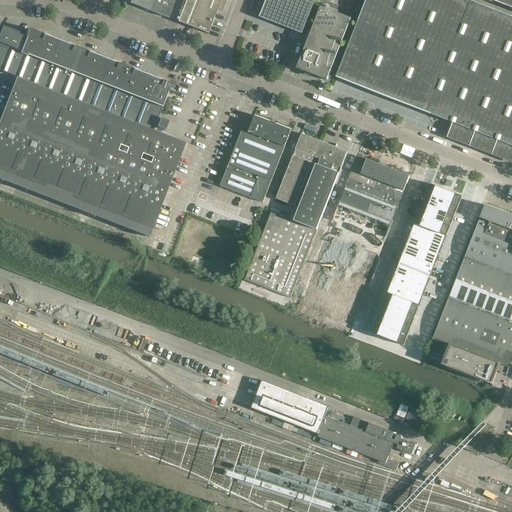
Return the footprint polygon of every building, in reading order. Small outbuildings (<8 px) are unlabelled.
[(156,12),(168,17),(174,0),(131,0),(131,2),(144,7),(156,12)] [(220,0),(186,0),(178,23),(180,23),(193,28),(195,29),(207,34),(215,14),(220,0)] [(263,7),(259,17),(277,24),(283,27),(288,29),(295,32),(302,34),(306,24),(310,14),(314,4),(307,1),(303,0),(265,0),(265,2),(263,7)] [(347,53),(337,78),(454,123),(511,146),(511,17),(466,0),(367,0),(359,21),(348,49),(346,48),(344,53),(347,53)] [(511,0),(492,0),(492,1),(511,8),(511,0)] [(325,80),(326,80),(327,76),(350,19),(321,8),(310,37),(297,69),(304,72),(310,74),(325,80)] [(3,28),(0,36),(0,42),(22,51),(27,38),(3,28)] [(30,29),(27,38),(22,51),(45,60),(53,40),(47,38),(46,39),(43,38),(44,35),(30,29)] [(53,40),(45,60),(69,69),(76,49),(73,48),(53,40)] [(0,70),(17,77),(153,131),(157,122),(158,118),(163,106),(139,97),(115,88),(92,78),(69,69),(45,60),(22,51),(0,42),(0,70)] [(69,69),(92,78),(100,58),(88,54),(76,49),(69,69)] [(92,78),(115,88),(123,67),(117,65),(100,58),(92,78)] [(115,88),(139,97),(146,76),(133,71),(123,67),(115,88)] [(139,97),(163,106),(169,92),(176,95),(178,89),(162,83),(146,76),(139,97)] [(161,134),(153,131),(17,77),(0,119),(0,126),(167,191),(167,190),(170,182),(172,177),(174,172),(176,167),(178,163),(180,158),(181,153),(183,149),(185,143),(161,134)] [(220,187),(263,204),(291,131),(255,117),(248,133),(245,132),(242,131),(220,187)] [(475,132),(451,123),(446,138),(511,163),(511,146),(488,138),(475,132)] [(0,147),(160,209),(163,200),(167,191),(0,126),(0,147)] [(301,135),(276,200),(294,208),(320,142),(301,135)] [(294,208),(289,221),(317,231),(322,218),(347,152),(320,142),(294,208)] [(160,209),(0,147),(0,180),(148,238),(160,209)] [(370,160),(366,170),(382,177),(386,166),(370,160)] [(386,166),(382,177),(398,183),(402,173),(386,166)] [(366,170),(362,180),(378,187),(382,177),(366,170)] [(382,177),(378,187),(394,193),(398,183),(382,177)] [(362,180),(358,190),(374,196),(378,187),(362,180)] [(430,184),(426,195),(444,202),(448,191),(442,189),(430,184)] [(378,187),(374,196),(390,203),(394,193),(378,187)] [(358,190),(354,200),(370,206),(374,196),(358,190)] [(448,191),(444,202),(459,207),(463,197),(452,193),(448,191)] [(426,195),(422,205),(440,212),(444,202),(426,195)] [(374,196),(370,206),(386,213),(390,203),(374,196)] [(354,200),(351,210),(367,216),(370,206),(354,200)] [(444,202),(440,212),(455,217),(459,207),(444,202)] [(422,205),(419,215),(437,222),(440,212),(422,205)] [(370,206),(367,216),(383,222),(386,213),(370,206)] [(511,216),(485,206),(480,218),(511,230),(511,216)] [(351,210),(347,220),(363,226),(367,216),(351,210)] [(440,212),(437,222),(451,227),(455,217),(440,212)] [(271,213),(244,281),(290,299),(317,231),(289,221),(271,213)] [(419,215),(415,224),(433,231),(437,222),(419,215)] [(367,216),(363,226),(379,232),(383,222),(367,216)] [(479,221),(465,258),(511,276),(511,230),(480,218),(479,221)] [(347,220),(343,230),(359,236),(363,226),(347,220)] [(437,222),(433,231),(447,237),(451,227),(437,222)] [(415,224),(411,234),(429,241),(433,231),(415,224)] [(363,226),(359,236),(375,242),(379,232),(363,226)] [(343,230),(339,240),(355,246),(359,236),(343,230)] [(433,231),(429,241),(443,247),(447,237),(433,231)] [(411,234),(407,244),(425,251),(429,241),(411,234)] [(359,236),(355,246),(371,252),(375,242),(359,236)] [(339,240),(335,249),(351,256),(355,246),(339,240)] [(429,241),(425,251),(439,257),(443,247),(429,241)] [(407,244),(403,254),(421,261),(425,251),(407,244)] [(355,246),(351,256),(367,262),(371,252),(355,246)] [(335,249),(331,259),(347,266),(351,256),(335,249)] [(425,251),(421,261),(435,267),(439,257),(425,251)] [(403,254),(399,264),(417,271),(421,261),(403,254)] [(351,256),(347,266),(363,272),(367,262),(351,256)] [(452,291),(433,338),(449,345),(494,362),(493,363),(510,369),(511,363),(511,276),(465,258),(452,291)] [(331,259),(327,269),(343,275),(347,266),(331,259)] [(421,261),(417,271),(432,276),(435,267),(421,261)] [(399,264),(395,274),(413,281),(417,271),(399,264)] [(347,266),(343,275),(359,282),(363,272),(347,266)] [(327,269),(324,279),(340,285),(343,275),(327,269)] [(417,271),(413,281),(428,286),(432,276),(417,271)] [(395,274),(392,284),(410,291),(413,281),(395,274)] [(343,275),(340,285),(356,292),(359,282),(343,275)] [(324,279),(320,289),(336,295),(340,285),(324,279)] [(413,281),(410,291),(424,296),(428,286),(413,281)] [(392,284),(388,293),(406,301),(410,291),(392,284)] [(340,285),(336,295),(352,301),(356,292),(340,285)] [(320,289),(316,299),(332,305),(336,295),(320,289)] [(410,291),(406,301),(420,306),(424,296),(410,291)] [(388,293),(384,303),(402,310),(406,301),(388,293)] [(336,295),(332,305),(348,311),(352,301),(336,295)] [(316,299),(312,309),(328,315),(332,305),(316,299)] [(406,301),(402,310),(416,316),(420,306),(406,301)] [(384,303),(380,313),(398,320),(402,310),(384,303)] [(332,305),(328,315),(344,322),(348,311),(332,305)] [(402,310),(398,320),(412,326),(416,316),(402,310)] [(380,313),(376,323),(394,330),(398,320),(380,313)] [(398,320),(394,330),(408,336),(412,326),(398,320)] [(376,323),(372,334),(390,341),(394,330),(376,323)] [(394,330),(390,341),(404,346),(408,336),(394,330)] [(443,361),(449,345),(433,338),(430,346),(427,355),(443,361)] [(490,371),(493,363),(494,362),(449,345),(443,361),(441,365),(487,382),(492,385),(497,373),(490,371)] [(493,363),(490,371),(507,377),(510,369),(493,363)] [(321,431),(320,431),(322,427),(322,426),(326,416),(325,416),(328,408),(262,382),(255,401),(251,409),(319,436),(321,431)] [(411,408),(407,418),(423,424),(427,414),(411,408)] [(322,426),(322,427),(320,431),(321,431),(319,436),(318,438),(379,461),(378,464),(396,471),(399,464),(388,460),(389,457),(391,454),(394,444),(399,446),(397,449),(412,455),(416,445),(402,439),(402,438),(402,437),(401,436),(400,436),(399,436),(398,436),(397,436),(397,437),(395,441),(392,439),(394,433),(370,424),(348,415),(345,424),(326,416),(322,426)]
